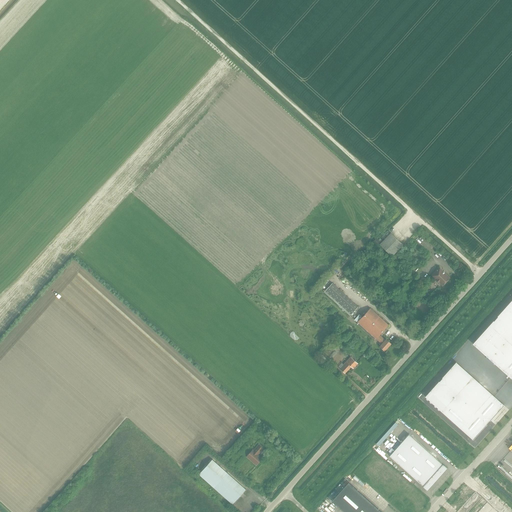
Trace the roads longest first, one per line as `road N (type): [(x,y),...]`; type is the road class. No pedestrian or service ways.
road 1 (track): [(481,273),(173,0)]
road 2 (unclassified): [(285,493),(511,238)]
